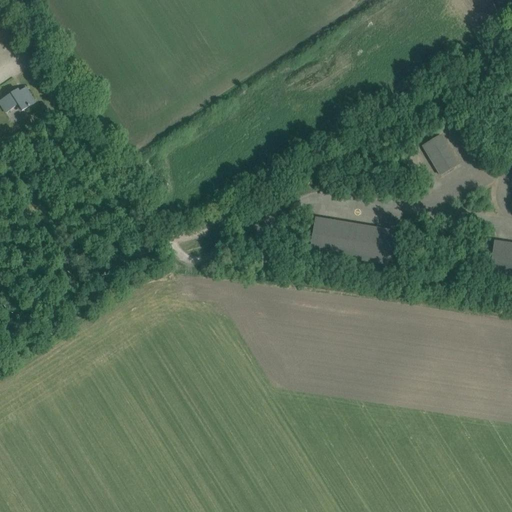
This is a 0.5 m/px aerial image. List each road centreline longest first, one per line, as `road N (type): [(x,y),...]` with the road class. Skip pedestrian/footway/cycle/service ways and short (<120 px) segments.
road 1 (track): [(167,243),(203,240),(511,38)]
road 2 (unclassified): [(167,243),(18,0)]
road 3 (track): [(158,228),(75,283),(0,293)]
